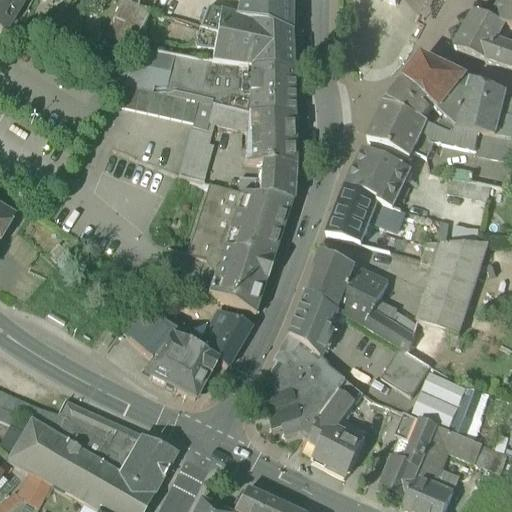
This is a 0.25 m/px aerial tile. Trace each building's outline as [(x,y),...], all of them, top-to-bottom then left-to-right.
[(0,0),(0,35),(3,35),(24,0),(0,0)] [(124,0),(113,24),(117,26),(125,30),(126,30),(135,11),(140,0),(124,0)] [(234,23),(289,39),(290,5),(290,0),(239,0),(234,21),(234,23)] [(378,0),(395,8),(399,0),(378,0)] [(511,3),(504,0),(491,24),(511,32),(511,3)] [(149,17),(135,11),(126,30),(125,30),(120,38),(114,48),(132,53),(149,17)] [(249,72),(291,78),(289,39),(234,23),(234,21),(217,17),(205,14),(198,33),(194,47),(196,52),(212,54),(210,67),(249,72)] [(455,55),(504,73),(511,54),(511,32),(491,24),(475,17),(475,18),(474,18),(473,18),(465,33),(454,53),(455,55)] [(120,38),(125,30),(117,26),(113,34),(120,38)] [(43,40),(63,52),(70,42),(49,29),(43,40)] [(122,90),(164,100),(166,60),(138,55),(122,90)] [(190,64),(166,60),(164,100),(198,108),(198,107),(247,120),(248,107),(249,72),(210,67),(190,64)] [(421,62),(403,84),(434,111),(458,132),(470,85),(465,83),(421,62)] [(248,107),(291,111),(291,78),(249,72),(248,107)] [(384,109),(417,124),(426,117),(434,111),(403,84),(384,109)] [(477,138),(495,141),(506,102),(507,98),(470,85),(458,132),(457,135),(477,138)] [(192,129),(198,108),(164,100),(122,90),(115,89),(111,111),(192,129)] [(511,104),(506,102),(495,141),(501,142),(511,144),(511,104)] [(207,129),(246,139),(247,120),(198,107),(198,108),(192,129),(191,132),(210,137),(211,136),(206,135),(207,129)] [(291,111),(248,107),(247,120),(291,124),(291,111)] [(422,138),(426,129),(417,124),(384,109),(367,145),(410,164),(413,157),(426,163),(433,147),(431,146),(422,138)] [(432,126),(426,117),(417,124),(426,129),(431,130),(432,126)] [(244,170),(259,171),(286,173),(293,173),(291,124),(247,120),(246,139),(244,170)] [(433,147),(474,156),(477,138),(457,135),(454,139),(431,130),(426,129),(422,138),(431,146),(433,147)] [(178,182),(202,188),(212,151),(207,150),(210,137),(191,132),(178,182)] [(474,156),(498,160),(501,142),(495,141),(477,138),(474,156)] [(363,155),(345,190),(378,206),(392,213),(399,198),(404,200),(408,192),(403,190),(410,175),(363,155)] [(259,171),(258,185),(286,186),(286,173),(259,171)] [(451,172),(449,182),(468,187),(470,177),(451,172)] [(490,192),(468,187),(449,182),(446,197),(487,206),(490,192)] [(239,199),(257,203),(258,185),(239,183),(238,199),(239,199)] [(286,192),(286,186),(258,185),(257,203),(285,207),(289,207),(291,192),(286,192)] [(185,260),(215,270),(239,199),(238,199),(209,190),(185,260)] [(345,192),(330,229),(365,239),(370,226),(378,206),(345,190),(345,192)] [(255,299),(285,207),(257,203),(239,199),(215,270),(212,279),(220,288),(255,299)] [(378,206),(370,226),(411,242),(417,219),(392,213),(378,206)] [(291,207),(289,207),(285,207),(255,299),(220,288),(212,279),(206,300),(253,321),(291,207)] [(0,243),(13,222),(0,213),(0,243)] [(360,250),(365,239),(330,229),(326,240),(360,250)] [(434,273),(417,327),(442,335),(458,340),(487,249),(442,248),(434,273)] [(421,269),(434,273),(442,248),(427,248),(421,269)] [(320,256),(303,298),(337,316),(355,271),(320,256)] [(399,353),(407,357),(410,349),(413,340),(385,323),(390,313),(377,307),(388,286),(355,271),(337,316),(346,321),(399,353)] [(303,298),(291,328),(322,352),(337,316),(303,298)] [(413,340),(416,329),(395,315),(390,313),(385,323),(413,340)] [(200,348),(197,353),(215,364),(223,370),(227,372),(249,333),(217,317),(200,348)] [(129,341),(151,361),(154,357),(171,337),(147,319),(129,341)] [(416,329),(413,340),(410,349),(407,357),(430,372),(437,348),(442,335),(417,327),(416,329)] [(317,365),(322,352),(291,328),(286,341),(317,365)] [(180,343),(197,353),(200,348),(196,345),(197,343),(183,334),(180,343)] [(193,405),(215,364),(197,353),(180,343),(171,337),(154,357),(159,360),(148,381),(163,389),(162,390),(174,396),(175,395),(193,405)] [(278,356),(277,358),(335,401),(345,387),(317,365),(286,341),(285,343),(278,356)] [(380,384),(411,403),(430,372),(407,357),(399,353),(380,384)] [(315,430),(335,401),(277,358),(272,366),(276,368),(269,378),(269,379),(271,379),(273,385),(272,386),(268,387),(269,389),(272,388),(275,398),(272,399),(263,402),(264,404),(265,404),(267,411),(266,419),(271,434),(269,435),(270,437),(271,436),(280,433),(284,448),(299,443),(307,447),(318,432),(315,430)] [(428,376),(411,417),(448,432),(465,391),(428,376)] [(307,447),(318,453),(330,431),(336,434),(354,409),(355,410),(362,400),(347,388),(345,387),(335,401),(315,430),(318,432),(307,447)] [(30,427),(83,459),(87,451),(98,458),(105,446),(65,422),(64,423),(59,422),(38,415),(0,398),(0,413),(18,422),(30,427)] [(105,446),(109,447),(115,431),(65,409),(59,422),(64,423),(65,422),(105,446)] [(0,427),(13,433),(18,422),(0,413),(0,427)] [(394,441),(411,447),(420,425),(403,418),(394,441)] [(411,463),(408,469),(419,473),(436,431),(420,425),(411,447),(405,461),(411,463)] [(146,511),(152,500),(118,479),(83,459),(30,427),(16,451),(12,457),(10,461),(7,465),(8,466),(51,490),(88,511),(146,511)] [(129,462),(118,479),(152,500),(175,459),(140,443),(115,431),(109,447),(129,462)] [(313,463),(347,481),(364,448),(336,434),(330,431),(318,453),(313,463)] [(419,473),(416,481),(432,488),(438,474),(445,457),(474,469),(482,450),(474,447),(436,431),(419,473)] [(109,447),(105,446),(98,458),(87,451),(83,459),(118,479),(129,462),(109,447)] [(474,469),(487,474),(495,455),(493,455),(482,450),(474,469)] [(416,481),(419,473),(408,469),(403,467),(391,462),(379,493),(406,504),(416,481)] [(432,488),(453,497),(459,482),(438,474),(432,488)] [(18,502),(22,506),(32,511),(39,511),(50,491),(30,479),(18,502)] [(446,511),(453,497),(432,488),(416,481),(406,504),(403,511),(446,511)] [(280,511),(245,496),(235,511),(280,511)] [(0,511),(14,511),(22,506),(18,502),(14,500),(0,511)]
